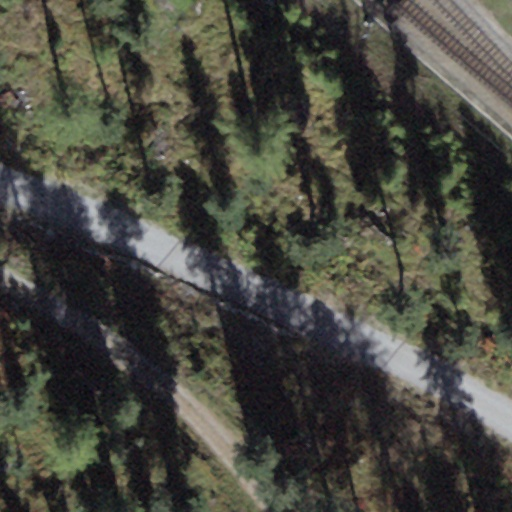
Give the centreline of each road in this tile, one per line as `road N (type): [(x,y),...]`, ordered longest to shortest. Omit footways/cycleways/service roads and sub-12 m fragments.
road 1 (track): [(0,182),(75,205),(427,370),(511,421)]
road 2 (track): [(0,281),(118,354),(274,511)]
